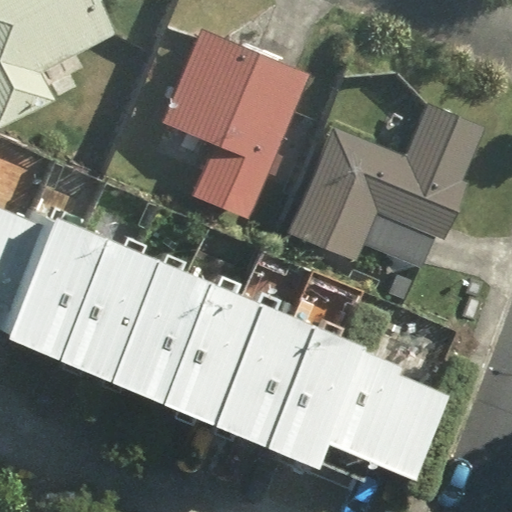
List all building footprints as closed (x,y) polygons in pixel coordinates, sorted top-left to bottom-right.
[(0,0),(0,108),(51,82),(37,56),(112,18),(102,0),(0,0)] [(192,174),(249,196),(305,53),(197,12),(160,106),(211,126),(192,174)] [(354,242),(375,192),(442,220),(466,161),(460,160),(481,108),(424,85),(403,138),(326,107),(284,213),(354,242)] [(0,262),(32,186),(0,172),(0,262)] [(45,302),(86,201),(35,179),(32,186),(0,262),(0,310),(24,321),(34,297),(45,302)] [(85,349),(138,222),(86,201),(45,302),(58,308),(48,332),(85,349)] [(148,345),(190,244),(138,222),(85,349),(121,364),(132,339),(148,345)] [(243,265),(190,244),(148,345),(163,353),(152,378),(187,395),(243,265)] [(389,283),(402,287),(409,270),(396,264),(389,283)] [(251,390),(296,289),(243,265),(187,395),(228,412),(241,385),(251,390)] [(296,289),(251,390),(267,396),(256,426),(291,441),(347,310),(296,289)] [(394,330),(347,310),(291,441),(346,466),(364,424),(404,440),(439,358),(391,338),(394,330)]
